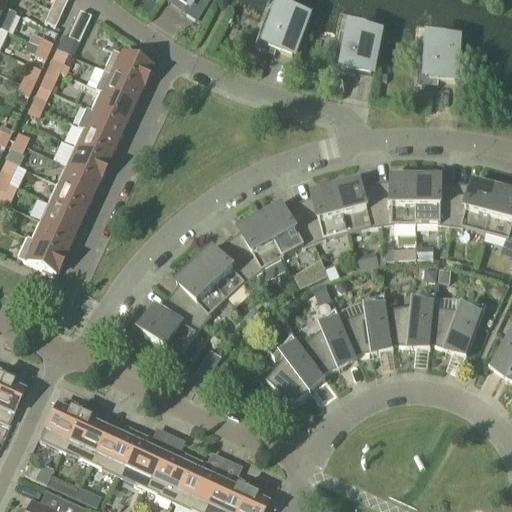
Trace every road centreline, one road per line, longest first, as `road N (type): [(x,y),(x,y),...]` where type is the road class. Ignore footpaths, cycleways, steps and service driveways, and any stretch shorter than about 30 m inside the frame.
road 1 (residential): [(356,144),(258,174),(186,221),(110,305),(76,361)]
road 2 (residential): [(44,347),(175,62)]
road 3 (residential): [(511,447),(460,401),(406,392),(349,411),(306,467)]
road 4 (residential): [(306,467),(76,361)]
road 5 (residential): [(356,144),(330,116),(284,107),(175,62)]
road 6 (residential): [(511,153),(443,142),(356,144)]
road 7 (residential): [(0,491),(62,355)]
